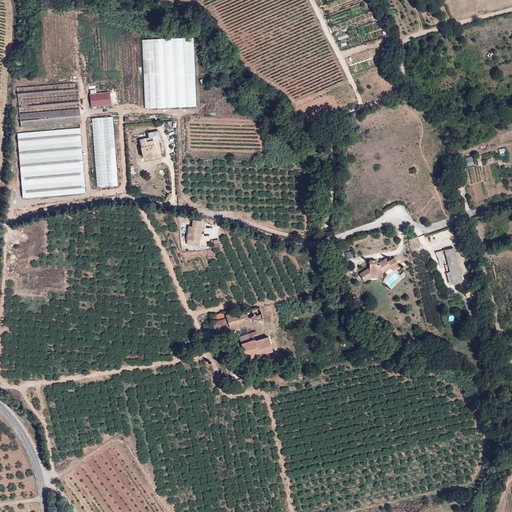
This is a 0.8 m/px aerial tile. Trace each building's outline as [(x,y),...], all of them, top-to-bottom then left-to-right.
[(194,38),(143,40),(146,109),(197,107),(194,38)] [(91,93),(91,107),(111,105),(111,92),(91,93)] [(81,109),(20,113),(21,127),(81,123),(81,109)] [(118,186),(114,117),(93,118),(97,187),(118,186)] [(81,128),(18,133),(20,164),(83,159),(83,148),(82,148),(81,128)] [(161,153),(158,142),(141,147),(144,157),(161,153)] [(468,166),(474,165),(472,156),(466,158),(468,166)] [(21,167),(23,198),(86,193),(84,162),(21,167)] [(187,240),(201,241),(203,221),(193,220),(192,226),(189,226),(187,240)] [(453,283),(462,281),(454,247),(444,250),(453,283)] [(376,272),(376,277),(383,277),(383,272),(391,266),(393,270),(400,266),(395,257),(388,261),(386,258),(383,260),(384,262),(382,263),(380,262),(379,263),(379,264),(377,265),(377,263),(377,260),(369,260),(369,267),(359,274),(364,281),(367,279),(366,277),(369,274),(369,272),(376,272)] [(260,307),(250,309),(246,310),(249,322),(258,320),(263,318),(262,317),(261,312),(260,307)] [(227,311),(211,315),(213,321),(226,318),(230,329),(249,322),(246,310),(228,314),(227,311)] [(226,318),(213,321),(212,321),(213,327),(215,333),(230,329),(226,318)] [(259,339),(257,331),(251,333),(247,334),(249,340),(254,339),(255,341),(259,339)] [(249,340),(247,334),(239,336),(241,343),(249,340)] [(273,351),(268,336),(263,338),(259,339),(255,341),(254,339),(249,340),(241,343),(242,346),(244,353),(246,359),(273,351)] [(243,378),(247,384),(247,385),(256,379),(250,368),(247,370),(241,373),(243,378)]
